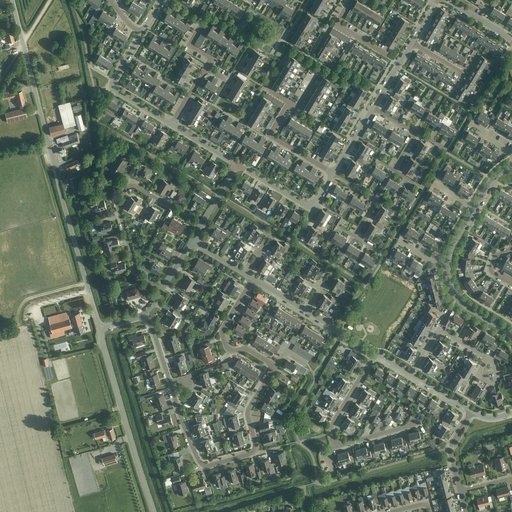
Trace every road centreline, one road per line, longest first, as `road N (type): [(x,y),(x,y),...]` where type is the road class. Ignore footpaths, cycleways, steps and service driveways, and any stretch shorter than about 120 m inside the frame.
road 1 (unclassified): [(99,326),(11,0)]
road 2 (residential): [(253,450),(208,466),(198,460),(146,315)]
road 3 (residential): [(162,289),(136,272),(117,202),(133,185),(200,225)]
road 4 (unclassified): [(154,511),(99,326)]
road 5 (residential): [(272,369),(246,348),(227,349),(222,336),(252,278)]
road 6 (residential): [(138,31),(112,88),(172,122)]
road 7 (residential): [(237,164),(306,205),(332,172)]
